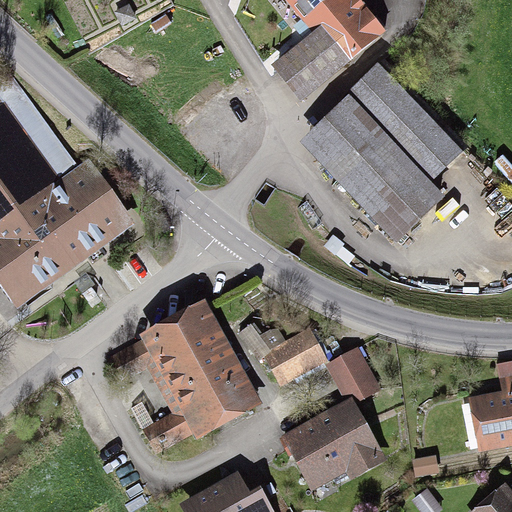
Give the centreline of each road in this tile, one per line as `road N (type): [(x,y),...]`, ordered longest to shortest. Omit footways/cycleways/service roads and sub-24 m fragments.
road 1 (unclassified): [(511,334),(431,326),(362,307),(224,228)]
road 2 (unclassified): [(224,228),(0,27)]
road 3 (unclassified): [(0,405),(224,228)]
